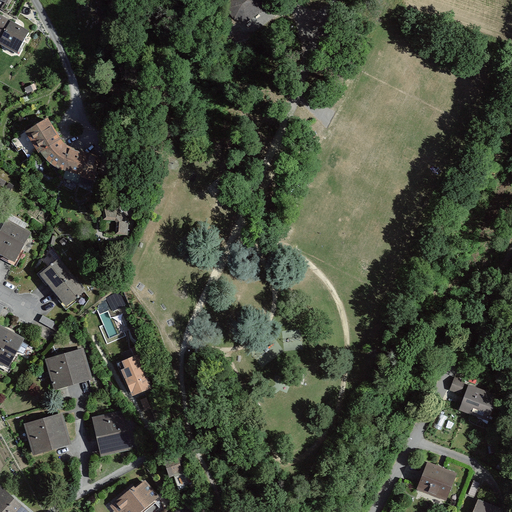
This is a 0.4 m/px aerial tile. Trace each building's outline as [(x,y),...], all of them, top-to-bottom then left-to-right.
[(231,0),(232,10),(240,19),(251,22),(262,17),(269,7),(268,0),(231,0)] [(29,32),(0,18),(0,49),(17,58),(29,32)] [(46,121),(23,135),(32,152),(40,160),(50,170),(63,176),(80,182),(97,185),(101,158),(82,153),(70,149),(61,143),(52,133),(46,121)] [(268,201),(261,217),(273,222),(280,206),(268,201)] [(106,207),(105,219),(116,219),(118,223),(117,233),(128,234),(132,219),(121,207),(106,207)] [(31,236),(3,223),(0,229),(0,260),(15,268),(31,236)] [(61,261),(40,278),(68,310),(88,294),(61,261)] [(46,314),(41,323),(53,330),(58,322),(46,314)] [(23,342),(0,329),(0,370),(5,373),(23,342)] [(85,349),(46,360),(55,392),(94,381),(85,349)] [(139,354),(116,364),(132,400),(155,390),(139,354)] [(488,397),(453,383),(449,393),(461,399),(455,414),(478,423),(488,397)] [(125,411),(94,418),(102,457),(134,450),(125,411)] [(63,414),(25,425),(34,456),(72,445),(63,414)] [(172,476),(185,471),(180,457),(166,462),(172,476)] [(455,477),(426,465),(415,491),(444,503),(455,477)] [(476,478),(471,492),(476,494),(481,481),(476,478)] [(143,480),(107,505),(111,511),(148,511),(160,504),(143,480)] [(29,511),(30,511),(1,486),(0,487),(0,511),(29,511)] [(498,511),(474,503),(471,511),(498,511)]
